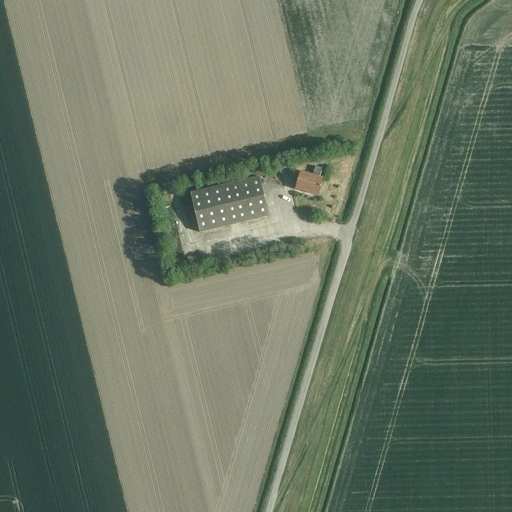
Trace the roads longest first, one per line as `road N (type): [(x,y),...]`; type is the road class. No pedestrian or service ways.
road 1 (unclassified): [(268,511),(419,0)]
road 2 (track): [(270,507),(379,268),(398,262)]
